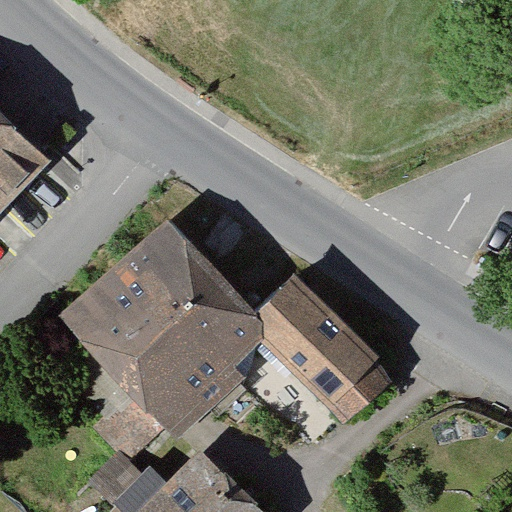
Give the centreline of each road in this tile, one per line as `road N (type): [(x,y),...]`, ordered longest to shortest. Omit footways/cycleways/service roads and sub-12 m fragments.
road 1 (unclassified): [(511,343),(161,132)]
road 2 (residential): [(0,317),(133,177),(161,132)]
road 3 (unclassified): [(161,132),(65,58),(8,0)]
